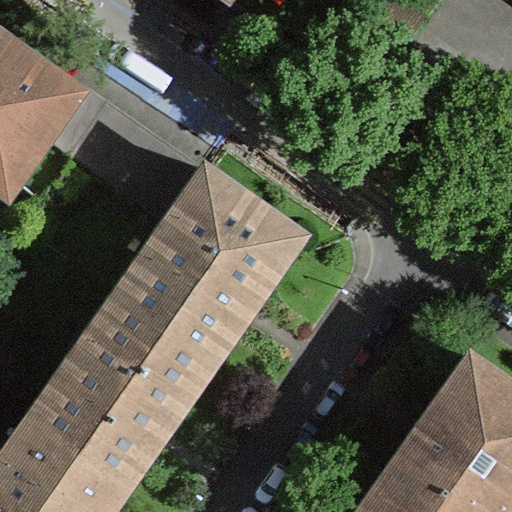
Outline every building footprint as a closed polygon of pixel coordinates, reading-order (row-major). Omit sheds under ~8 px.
[(0,182),(7,187),(43,136),(68,153),(103,105),(77,87),(75,89),(0,35),(0,182)] [(176,211),(119,293),(211,358),(259,290),(299,234),(207,168),(202,175),(103,105),(68,153),(160,218),(168,206),(176,211)] [(211,358),(119,293),(32,415),(125,481),(171,416),(211,358)] [(400,455),(382,481),(426,511),(502,511),(511,499),(511,383),(471,355),(400,455)] [(32,415),(0,461),(0,511),(103,511),(125,481),(32,415)] [(359,511),(426,511),(382,481),(359,511)]
